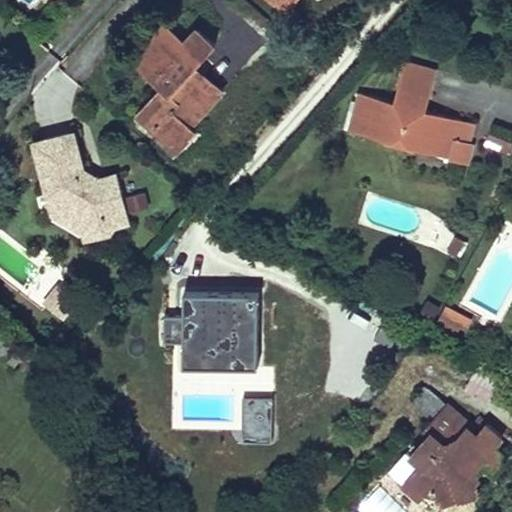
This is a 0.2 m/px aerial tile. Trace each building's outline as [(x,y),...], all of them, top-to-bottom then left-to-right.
[(165,0),(133,37),(164,65),(145,87),(188,124),(205,105),(199,99),(227,66),(202,44),(221,22),(201,5),(188,20),(165,0)] [(262,0),(294,21),(307,0),(262,0)] [(243,16),(235,27),(260,45),(268,35),(243,16)] [(403,40),(391,86),(356,77),(345,121),(380,130),(377,139),(409,147),(411,138),(447,147),(451,128),(470,133),(476,107),(429,95),(421,93),(423,85),(431,87),(440,50),(403,40)] [(429,95),(431,87),(423,85),(421,93),(429,95)] [(92,117),(52,109),(38,174),(48,176),(86,204),(88,219),(115,217),(115,211),(131,209),(125,161),(108,164),(100,162),(99,169),(87,167),(88,160),(84,159),(92,117)] [(486,143),(506,153),(511,142),(511,131),(497,123),(486,143)] [(451,128),(447,147),(465,151),(470,133),(451,128)] [(100,162),(88,160),(87,167),(99,169),(100,162)] [(48,176),(38,174),(36,185),(88,219),(86,204),(48,176)] [(453,249),(467,254),(473,236),(459,231),(453,249)] [(257,286),(183,286),(183,361),(256,362),(257,286)] [(444,304),(435,323),(463,336),(472,317),(444,304)] [(0,349),(5,355),(15,345),(0,329),(0,349)] [(463,412),(439,391),(415,416),(418,418),(401,441),(412,450),(400,466),(414,479),(416,476),(426,474),(435,486),(451,480),(455,487),(473,480),(468,466),(475,455),(486,463),(501,447),(485,434),(491,426),(477,413),(466,424),(458,417),(463,412)] [(271,444),(273,397),(241,396),(239,442),(271,444)] [(414,479),(400,466),(393,475),(408,487),(414,479)] [(451,480),(435,486),(439,493),(455,487),(451,480)]
